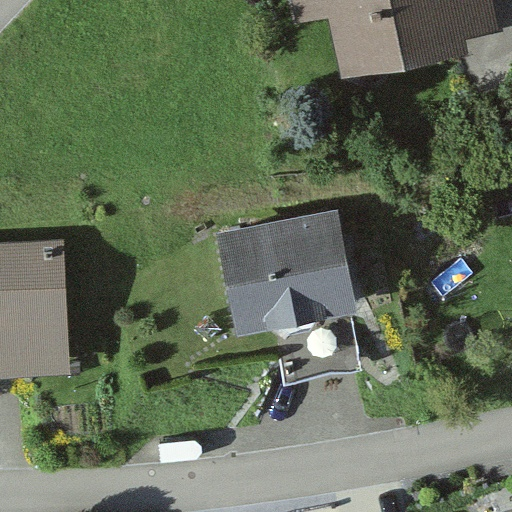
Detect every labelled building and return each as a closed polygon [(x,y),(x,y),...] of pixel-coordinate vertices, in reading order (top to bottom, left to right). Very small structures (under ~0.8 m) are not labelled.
[(293,0),(298,20),(331,13),(342,62),(473,33),(470,17),(500,10),(497,0),(293,0)] [(340,198),(217,224),(238,320),(273,314),(277,317),(290,325),(315,323),(323,305),(351,300),(360,298),(340,198)] [(65,235),(0,238),(0,368),(72,364),(65,235)] [(362,360),(351,300),(323,305),(315,323),(290,325),(277,317),(287,375),(362,360)] [(511,511),(511,495),(485,502),(487,511),(511,511)]
